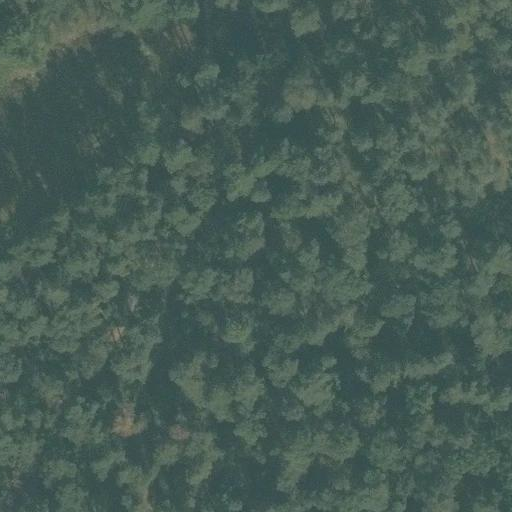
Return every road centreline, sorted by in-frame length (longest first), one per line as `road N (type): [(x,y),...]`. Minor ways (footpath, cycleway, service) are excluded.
road 1 (track): [(6,511),(68,399),(120,330),(217,120),(209,0)]
road 2 (unknown): [(150,511),(138,408),(171,277),(246,141),(261,80),(247,0)]
